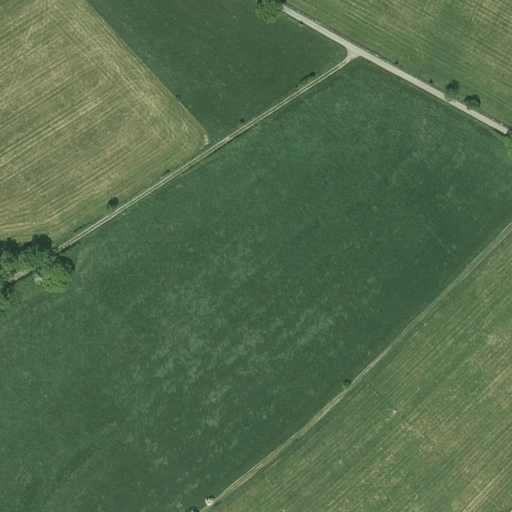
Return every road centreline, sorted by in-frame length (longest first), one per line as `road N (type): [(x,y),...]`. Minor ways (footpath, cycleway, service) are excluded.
road 1 (track): [(360,52),(0,286)]
road 2 (track): [(511,226),(329,407),(201,511)]
road 3 (track): [(360,52),(511,136)]
